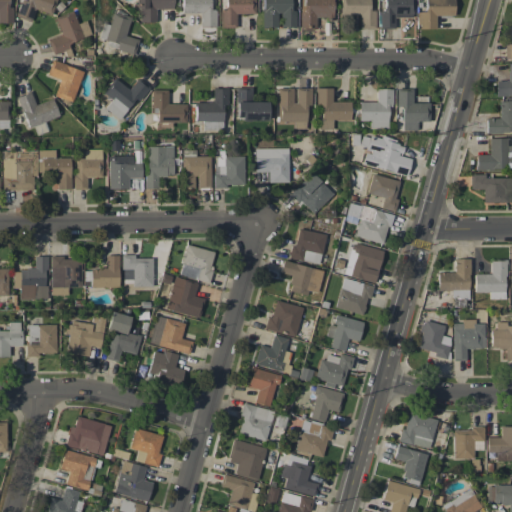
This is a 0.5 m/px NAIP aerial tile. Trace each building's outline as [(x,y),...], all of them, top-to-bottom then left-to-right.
[(20,0),(16,17),(30,21),(34,9),(51,14),(55,0),(27,0),(27,1),(23,0),(20,0)] [(155,9),(172,9),(172,0),(135,0),(136,9),(140,9),(140,21),(155,22),(155,9)] [(181,0),(182,13),(199,13),(200,27),(216,26),(215,9),(210,9),(210,0),(181,0)] [(255,14),(254,0),(225,0),(226,10),(219,10),(220,28),(236,27),(236,14),(255,14)] [(295,27),(295,10),(290,10),(290,0),(262,0),(262,27),(279,27),(279,26),(295,27)] [(332,18),(332,0),(301,0),(301,28),(315,28),(316,17),(332,18)] [(368,0),(339,0),(340,15),(359,15),(359,28),(375,28),(375,10),(369,10),(368,0)] [(411,17),(411,0),(383,0),(384,11),(379,11),(379,28),(394,28),(394,17),(411,17)] [(453,0),(425,0),(425,12),(418,12),(417,29),(435,29),(435,16),(453,17),(453,0)] [(54,17),(61,35),(48,40),(53,54),(68,49),(66,43),(90,35),(85,20),(77,23),(72,11),(54,17)] [(138,40),(124,35),(130,17),(113,12),(109,25),(103,23),(98,38),(108,41),(107,46),(133,54),(138,40)] [(53,96),(71,102),(82,70),(52,60),(47,75),(59,79),(53,96)] [(511,95),(511,63),(509,64),(509,81),(495,81),(495,96),(511,95)] [(111,99),(104,107),(118,119),(135,97),(138,100),(148,88),(136,79),(128,89),(114,78),(102,93),(111,99)] [(267,101),(251,101),(251,88),(236,87),(236,119),(267,120),(267,101)] [(311,88),(294,87),(294,88),(278,88),(277,122),(294,122),(294,128),(305,128),(306,105),(310,106),(311,88)] [(349,101),(332,101),(331,87),(316,88),(317,129),(332,129),(332,120),(350,120),(349,101)] [(195,102),(195,121),(222,121),(223,104),(227,104),(227,88),(212,88),(212,102),(195,102)] [(359,101),(358,120),(369,121),(369,128),(387,128),(387,106),(391,106),(392,88),(376,88),(376,102),(359,101)] [(416,130),(417,121),(428,121),(428,102),(411,102),(412,89),(396,88),(395,106),(402,106),(401,130),(416,130)] [(185,103),(167,104),(167,89),(151,90),(151,113),(156,113),(156,122),(186,122),(185,103)] [(26,127),(58,118),(52,99),(34,104),(31,92),(18,96),(26,127)] [(511,100),(498,101),(499,118),(485,118),(486,133),(511,132),(511,100)] [(406,175),(410,158),(401,156),(404,144),(370,135),(362,164),(406,175)] [(511,145),(506,145),(506,138),(488,138),(488,154),(475,154),(475,169),(511,168),(511,145)] [(172,146),(145,146),(145,188),(157,188),(157,175),(172,175),(172,146)] [(287,148),(253,148),(254,171),(268,171),(268,183),(288,182),(287,148)] [(101,149),(83,149),(83,158),(74,158),(74,188),(86,189),(86,177),(101,177),(101,149)] [(2,190),(33,190),(33,174),(51,173),(51,190),(70,189),(69,157),(55,158),(55,151),(2,151),(2,190)] [(108,188),(127,189),(127,178),(140,178),(141,164),(132,163),(132,157),(108,156),(108,188)] [(209,156),(182,156),(182,188),(195,188),(210,187),(209,156)] [(243,156),(223,156),(223,162),(213,162),(213,186),(244,186),(243,156)] [(291,192),(311,214),(332,194),(312,172),(291,192)] [(393,211),(397,199),(394,199),(399,181),(372,174),(366,193),(382,198),(380,207),(393,211)] [(511,177),(483,177),(483,174),(469,174),(469,189),(482,189),(482,202),(511,202),(511,177)] [(391,214),(349,202),(345,215),(358,219),(353,236),(382,244),(391,214)] [(319,264),(324,234),(296,229),(290,258),(319,264)] [(343,273),(373,282),(382,251),(352,242),(343,273)] [(214,251),(184,245),(178,276),(208,281),(214,251)] [(132,286),(152,286),(151,257),(134,258),(134,254),(121,254),(122,279),(131,279),(132,286)] [(90,287),(117,287),(118,255),(105,255),(105,268),(91,268),(90,287)] [(20,299),(47,298),(46,256),(33,256),(34,268),(19,268),(20,299)] [(67,295),(67,287),(80,287),(80,257),(50,257),(50,294),(67,295)] [(437,272),(437,290),(450,290),(450,297),(468,298),(469,259),(453,259),(453,272),(437,272)] [(488,292),(488,299),(504,299),(505,260),(490,260),(489,274),(474,273),(474,292),(488,292)] [(322,270),(282,261),(280,273),(291,276),(288,290),(306,295),(308,290),(317,292),(322,270)] [(203,298),(193,296),(196,283),(173,277),(165,309),(198,317),(203,298)] [(363,315),(371,285),(342,277),(334,307),(363,315)] [(294,337),(302,307),(274,299),(265,329),(294,337)] [(135,355),(140,335),(126,331),(129,316),(111,311),(106,329),(112,331),(105,359),(117,361),(120,350),(135,355)] [(344,351),(347,338),(357,341),(362,322),(337,315),(328,347),(344,351)] [(65,353),(88,356),(89,346),(101,347),(104,317),(91,316),(90,324),(68,321),(65,353)] [(191,341),(180,338),(184,322),(155,316),(149,344),(188,353),(191,341)] [(443,325),(423,320),(416,348),(433,352),(432,356),(446,359),(451,337),(441,335),(443,325)] [(483,323),(474,323),(474,321),(451,321),(452,360),(465,360),(465,349),(484,348),(483,323)] [(0,356),(8,357),(8,346),(20,346),(20,322),(8,322),(8,329),(0,329),(0,356)] [(511,360),(511,325),(506,326),(506,322),(491,322),(491,348),(505,348),(505,360),(511,360)] [(55,354),(55,324),(26,324),(26,354),(55,354)] [(259,344),(253,363),(284,373),(291,353),(284,350),(287,339),(273,334),(269,347),(259,344)] [(183,369),(174,367),(177,354),(162,350),(159,363),(154,361),(149,380),(178,388),(183,369)] [(341,386),(346,368),(349,369),(353,357),(339,353),(338,357),(322,353),(315,379),(341,386)] [(277,374),(251,368),(247,387),(257,389),(254,402),(270,406),(277,374)] [(323,422),(327,409),(337,412),(342,393),(317,386),(308,417),(323,422)] [(265,440),(268,425),(283,428),(286,413),(243,404),(237,434),(265,440)] [(435,418),(405,413),(400,442),(430,448),(435,418)] [(66,446),(102,455),(109,424),(73,416),(66,446)] [(330,427),(301,421),(294,450),(323,457),(330,427)] [(486,437),(487,452),(495,452),(495,460),(511,459),(511,425),(499,426),(499,437),(486,437)] [(162,435),(134,428),(129,448),(136,450),(134,461),(156,467),(160,454),(157,453),(162,435)] [(482,428),(452,428),(452,458),(472,458),(472,450),(483,450),(482,428)] [(265,448),(233,439),(227,461),(236,464),(233,473),(256,480),(265,448)] [(393,459),(404,461),(401,476),(420,480),(426,453),(396,446),(393,459)] [(88,489),(95,457),(62,450),(58,469),(68,471),(65,485),(88,489)] [(282,488),(313,496),(317,483),(304,480),(310,459),(287,453),(280,476),(285,478),(282,488)] [(113,493),(147,501),(151,482),(142,480),(145,466),(131,463),(128,475),(118,472),(113,493)] [(228,505),(253,511),(257,494),(250,493),(253,482),(222,474),(219,486),(232,489),(228,505)] [(417,488),(386,480),(381,499),(391,502),(388,511),(403,511),(406,505),(413,507),(417,488)] [(511,511),(511,484),(488,485),(488,503),(507,503),(507,511),(511,511)] [(77,511),(80,502),(76,500),(78,490),(64,487),(61,500),(49,497),(45,511),(77,511)] [(472,511),(481,506),(467,487),(441,508),(443,511),(472,511)] [(306,511),(310,498),(281,491),(276,511),(306,511)] [(112,507),(110,511),(140,511),(143,504),(121,499),(118,509),(112,507)]
